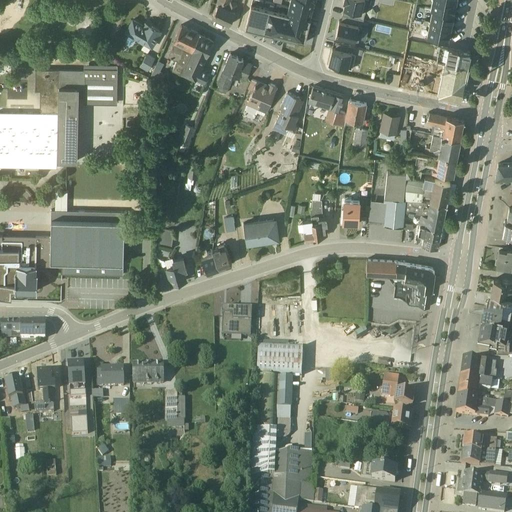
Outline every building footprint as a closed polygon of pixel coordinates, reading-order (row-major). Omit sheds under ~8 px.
[(230,0),(216,0),(215,3),(217,4),(211,17),(228,25),(237,3),(231,0),(230,0)] [(289,0),(286,13),(309,19),(311,19),(314,7),(312,7),(313,1),(310,0),(289,0)] [(367,0),(342,0),(342,2),(344,3),(341,15),(363,20),(367,0)] [(455,2),(446,0),(431,0),(430,8),(453,13),(455,2)] [(296,40),(304,42),(309,19),(259,6),(250,4),(244,28),(253,30),(252,32),(264,35),(264,32),(272,34),(271,36),(296,42),(296,40)] [(453,13),(430,8),(430,9),(431,9),(429,23),(451,27),(453,13)] [(75,19),(78,32),(92,30),(90,16),(75,19)] [(128,35),(125,41),(125,44),(129,46),(132,44),(136,39),(150,48),(160,31),(145,22),(143,26),(132,20),(125,33),(128,35)] [(338,20),(334,36),(357,42),(361,26),(338,20)] [(429,23),(426,36),(448,41),(451,27),(429,23)] [(180,72),(198,33),(181,25),(167,55),(176,59),(172,68),(180,72)] [(213,40),(198,33),(180,72),(203,83),(204,83),(209,72),(200,68),(213,40)] [(469,52),(439,46),(436,60),(466,66),(469,52)] [(355,53),(331,48),(328,63),(351,69),(355,53)] [(154,57),(147,53),(139,66),(146,71),(154,57)] [(244,80),(251,64),(242,60),(242,59),(229,53),(217,84),(218,85),(216,89),(225,93),(227,88),(228,89),(233,75),(244,80)] [(461,91),(466,66),(436,60),(435,64),(444,66),(438,95),(459,100),(460,97),(462,91),(461,91)] [(147,81),(158,87),(164,73),(159,71),(163,63),(158,61),(147,81)] [(58,114),(57,165),(78,165),(78,96),(83,96),(83,103),(116,104),(117,65),(83,64),(83,69),(58,70),(35,69),(35,90),(40,90),(40,108),(44,113),(58,114)] [(256,81),(251,78),(247,87),(249,88),(248,89),(251,91),(245,104),(246,104),(244,109),(255,114),(256,112),(263,115),(263,114),(276,86),(268,83),(268,84),(267,86),(256,81)] [(165,80),(163,85),(172,88),(174,84),(165,80)] [(327,108),(324,119),(343,125),(343,123),(346,112),(339,110),(343,95),(312,85),(307,102),(327,108)] [(280,108),(272,128),(291,137),(297,125),(294,124),(298,116),(296,115),(302,100),(287,92),(279,107),(280,108)] [(346,112),(343,123),(352,125),(353,121),(361,122),(366,103),(348,100),(346,112)] [(432,135),(459,140),(463,120),(429,112),(429,113),(427,123),(432,125),(431,129),(433,130),(432,135)] [(378,137),(393,140),(394,134),(395,134),(398,117),(383,114),(379,130),(380,131),(378,137)] [(180,143),(178,150),(182,151),(183,152),(186,145),(194,127),(192,126),(185,124),(178,142),(180,143)] [(368,130),(354,128),(352,144),(366,146),(368,130)] [(0,142),(0,159),(11,160),(11,166),(30,166),(30,160),(48,160),(48,142),(30,142),(30,133),(12,133),(12,142),(0,142)] [(424,153),(423,154),(455,159),(459,140),(432,135),(429,148),(419,146),(417,152),(424,153)] [(292,144),(290,150),(297,152),(298,146),(297,146),(299,141),(295,140),(294,144),(292,144)] [(455,159),(423,154),(408,152),(407,157),(414,158),(414,161),(405,160),(404,176),(419,177),(421,170),(452,176),(455,159)] [(189,160),(187,177),(196,178),(198,161),(189,160)] [(496,171),(494,178),(511,177),(511,184),(511,183),(511,163),(497,164),(496,171)] [(370,200),(368,220),(383,221),(383,225),(402,227),(404,212),(405,200),(404,176),(387,171),(383,200),(370,200)] [(450,182),(424,177),(423,178),(419,177),(404,176),(405,200),(446,204),(450,182)] [(55,191),(54,209),(66,209),(67,191),(55,191)] [(320,194),(312,193),(311,208),(309,210),(311,219),(314,238),(326,236),(324,225),(327,225),(326,216),(322,216),(321,200),(319,200),(320,194)] [(359,199),(344,198),(342,223),(357,224),(359,199)] [(446,204),(405,200),(404,212),(408,212),(407,217),(412,218),(413,213),(420,214),(418,223),(441,227),(446,204)] [(504,214),(501,226),(501,227),(511,228),(511,202),(508,202),(506,214),(504,214)] [(298,204),(297,212),(303,213),(305,206),(298,204)] [(50,236),(50,264),(61,264),(61,266),(61,273),(62,273),(122,274),(124,211),(51,209),(50,236)] [(232,216),(223,217),(225,230),(234,229),(232,216)] [(243,222),(246,245),(278,241),(275,218),(243,222)] [(302,223),(297,224),(298,231),(303,230),(304,239),(314,238),(311,219),(301,220),(302,223)] [(441,227),(418,223),(417,233),(423,235),(421,245),(437,248),(441,227)] [(173,231),(160,229),(158,246),(170,248),(173,231)] [(50,264),(50,236),(0,234),(0,296),(11,297),(11,295),(8,295),(8,288),(11,288),(15,288),(14,289),(14,290),(36,291),(36,289),(37,274),(37,272),(35,272),(35,264),(50,264)] [(219,247),(212,249),(219,268),(231,264),(231,263),(225,248),(223,243),(218,243),(219,247)] [(498,244),(495,259),(511,262),(511,244),(507,243),(506,246),(498,244)] [(219,268),(212,249),(206,252),(205,248),(199,251),(207,272),(219,268)] [(171,283),(172,283),(173,284),(177,282),(178,281),(185,279),(183,271),(186,270),(182,256),(172,259),(171,258),(164,260),(171,283)] [(396,260),(366,259),(365,275),(386,277),(393,285),(394,284),(393,294),(393,295),(428,300),(433,269),(431,267),(397,261),(396,260)] [(35,272),(37,272),(37,265),(61,266),(61,264),(50,264),(35,264),(35,272)] [(492,274),(490,288),(511,291),(511,275),(501,273),(501,276),(492,274)] [(73,279),(73,292),(86,292),(86,279),(73,279)] [(511,291),(490,288),(486,308),(511,312),(511,291)] [(511,312),(486,308),(483,323),(501,328),(501,330),(509,331),(511,312)] [(222,317),(221,336),(250,337),(251,310),(221,309),(221,317),(222,317)] [(0,323),(0,338),(44,339),(45,324),(0,323)] [(483,323),(481,338),(507,343),(509,331),(501,330),(501,328),(483,323)] [(391,331),(384,335),(389,343),(396,338),(391,331)] [(508,358),(511,343),(481,338),(477,356),(505,358),(508,358)] [(300,375),(302,347),(258,345),(254,431),(252,431),(249,511),(297,511),(298,508),(314,508),(314,491),(311,491),(311,459),(314,459),(291,458),(291,452),(274,451),(275,441),(285,441),(290,436),(293,376),(300,375)] [(83,364),(67,365),(69,399),(85,398),(83,364)] [(133,365),(133,385),(162,385),(162,365),(133,365)] [(101,388),(123,387),(122,368),(121,368),(101,369),(101,366),(96,366),(97,387),(101,387),(101,388)] [(377,366),(376,373),(387,374),(388,367),(377,366)] [(460,383),(494,388),(495,379),(493,379),(494,371),(463,366),(462,366),(460,383)] [(34,404),(35,413),(53,412),(53,405),(53,391),(54,391),(54,381),(50,381),(50,373),(48,372),(36,373),(37,392),(42,392),(42,403),(34,404)] [(337,373),(324,373),(324,385),(337,385),(337,373)] [(18,380),(5,383),(8,399),(10,399),(12,409),(19,408),(20,413),(28,412),(27,407),(25,407),(23,397),(22,397),(18,380)] [(393,410),(412,412),(413,399),(397,397),(398,382),(383,381),(381,403),(393,404),(393,410)] [(460,383),(458,403),(477,406),(478,400),(476,399),(477,395),(497,398),(498,389),(494,388),(460,383)] [(91,392),(92,400),(103,399),(102,391),(91,392)] [(183,432),(188,432),(188,426),(184,426),(184,422),(185,421),(185,399),(176,399),(176,393),(164,393),(164,394),(162,394),(162,410),(164,410),(164,422),(166,422),(166,429),(183,429),(183,432)] [(351,409),(350,412),(362,413),(363,410),(364,400),(355,399),(354,409),(351,409)] [(502,410),(511,411),(511,400),(504,399),(502,410)] [(129,401),(113,401),(113,415),(129,415),(129,401)] [(508,423),(511,423),(511,411),(458,403),(455,420),(487,424),(489,416),(494,416),(493,422),(507,425),(508,423)] [(362,420),(361,430),(408,437),(410,420),(393,417),(391,425),(388,425),(385,421),(373,419),(370,421),(362,420)] [(2,437),(11,436),(9,419),(0,420),(2,437)] [(86,419),(70,420),(71,436),(87,435),(86,419)] [(464,444),(462,457),(488,461),(488,457),(495,458),(496,447),(464,444)] [(97,457),(109,457),(108,449),(97,449),(97,457)] [(462,457),(460,471),(499,473),(501,458),(488,457),(488,461),(462,457)] [(97,458),(96,473),(102,473),(102,468),(110,469),(111,459),(97,458)] [(45,463),(46,476),(55,476),(54,462),(45,463)] [(396,476),(362,471),(360,484),(394,489),(396,476)] [(482,482),(464,480),(462,489),(458,488),(457,500),(461,500),(461,502),(463,502),(461,511),(474,511),(476,504),(478,504),(476,511),(504,511),(505,504),(480,500),(481,489),(487,489),(487,491),(505,493),(506,482),(489,480),(488,481),(482,480),(482,482)] [(353,511),(397,511),(399,502),(377,499),(377,497),(357,495),(353,511)]
